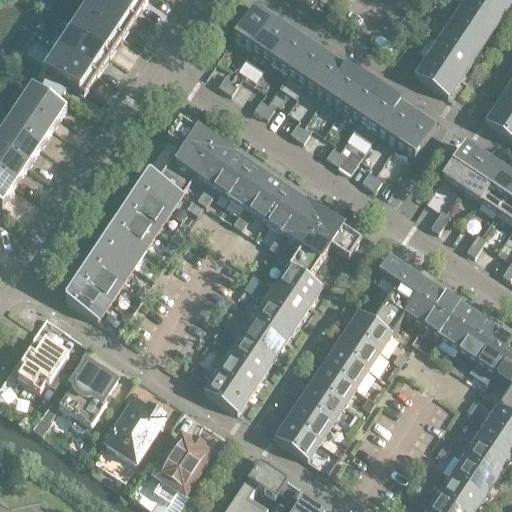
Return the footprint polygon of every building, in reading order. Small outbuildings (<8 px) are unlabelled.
[(135,23),(99,0),(93,0),(83,16),(122,42),(135,23)] [(148,4),(142,0),(99,0),(135,23),(148,4)] [(315,0),(291,0),(308,11),(315,0)] [(438,12),(446,0),(441,0),(435,10),(438,12)] [(508,13),(488,0),(469,0),(463,9),(496,31),(508,13)] [(511,6),(511,0),(488,0),(508,13),(511,6)] [(329,23),(337,10),(334,7),(325,21),(329,23)] [(496,31),(463,9),(451,27),(484,49),(496,31)] [(251,56),(273,23),(255,11),(233,43),(251,56)] [(122,42),(83,16),(71,35),(110,61),(122,42)] [(423,35),(432,21),(428,19),(419,32),(423,35)] [(269,68),(291,35),(273,23),(251,56),(269,68)] [(484,49),(451,27),(439,45),(472,67),(484,49)] [(414,48),(423,35),(419,32),(411,45),(414,48)] [(110,61),(71,35),(58,54),(97,80),(110,61)] [(287,80),(309,47),(291,35),(269,68),(287,80)] [(472,67),(439,45),(427,63),(460,85),(472,67)] [(305,92),(327,59),(309,47),(287,80),(305,92)] [(58,110),(72,92),(84,100),(97,80),(58,54),(45,74),(55,80),(40,98),(31,92),(18,111),(53,135),(66,115),(58,110)] [(399,70),(408,57),(405,54),(396,68),(399,70)] [(323,104),(344,73),(345,71),(327,59),(305,92),(323,104)] [(240,75),(259,84),(265,72),(246,63),(240,75)] [(460,85),(427,63),(415,82),(448,104),(460,85)] [(341,116),(362,85),(363,83),(345,71),(344,73),(323,104),(341,116)] [(225,96),(231,86),(225,81),(218,91),(225,96)] [(359,128),(380,97),(381,95),(363,83),(362,85),(341,116),(359,128)] [(231,100),(238,90),(231,86),(225,96),(231,100)] [(511,94),(509,93),(497,111),(511,120),(511,94)] [(377,140),(398,109),(399,107),(381,95),(380,97),(359,128),(377,140)] [(261,120),(267,110),(261,105),(254,115),(261,120)] [(395,152),(416,121),(417,119),(399,107),(398,109),(377,140),(395,152)] [(267,124),(274,114),(267,110),(261,120),(267,124)] [(53,135),(18,111),(5,130),(40,154),(53,135)] [(511,120),(497,111),(485,129),(511,146),(511,120)] [(414,164),(434,133),(436,131),(417,119),(416,121),(395,152),(414,164)] [(194,181),(216,148),(179,123),(167,142),(179,150),(157,183),(157,184),(182,201),(195,181),(194,181)] [(297,144),(303,134),(297,129),(290,139),(297,144)] [(40,154),(5,130),(0,138),(0,154),(28,173),(40,154)] [(349,145),(366,156),(373,143),(356,133),(349,145)] [(303,148),(310,138),(303,134),(297,144),(303,148)] [(212,193),(234,160),(216,148),(194,181),(195,181),(208,190),(212,193)] [(461,195),(483,163),(464,150),(442,183),(461,195)] [(333,168),(339,158),(333,153),(326,163),(333,168)] [(28,173),(0,154),(0,181),(15,192),(28,173)] [(339,172),(346,162),(339,158),(333,168),(339,172)] [(230,205),(252,172),(234,160),(212,193),(216,195),(230,205)] [(479,207),(501,175),(483,163),(461,195),(479,207)] [(248,217),(270,184),(252,172),(230,205),(244,214),(248,217)] [(497,219),(511,196),(511,181),(501,175),(479,207),(497,219)] [(369,192),(375,182),(369,177),(362,187),(369,192)] [(182,201),(157,184),(157,183),(150,178),(137,197),(170,219),(182,201)] [(15,192),(0,181),(0,209),(2,211),(15,192)] [(375,196),(382,186),(375,182),(369,192),(375,196)] [(266,229),(288,196),(270,184),(248,217),(252,219),(266,229)] [(211,203),(216,195),(212,193),(208,190),(203,198),(211,203)] [(284,241),(306,208),(288,196),(266,229),(280,238),(284,241)] [(511,229),(511,196),(497,219),(511,229)] [(170,219),(137,197),(125,215),(158,236),(170,219)] [(206,211),(211,203),(203,198),(197,206),(206,211)] [(302,253),(312,238),(324,220),(306,208),(284,241),(288,243),(301,252),(302,253)] [(247,227),(252,219),(248,217),(244,214),(239,222),(247,227)] [(158,236),(125,215),(113,233),(146,254),(158,236)] [(189,232),(198,218),(195,216),(186,229),(189,232)] [(444,230),(450,221),(441,216),(436,224),(444,230)] [(361,244),(324,220),(312,238),(331,250),(330,251),(348,263),(361,244)] [(242,235),(247,227),(239,222),(233,230),(242,235)] [(438,238),(444,230),(436,224),(430,233),(438,238)] [(181,245),(189,232),(186,229),(177,243),(181,245)] [(146,254),(113,233),(101,251),(134,272),(146,254)] [(283,251),(288,243),(284,241),(280,238),(275,246),(283,251)] [(308,284),(330,251),(331,250),(312,238),(302,253),(301,252),(288,272),(308,285),(308,284)] [(480,254),(486,245),(477,240),(472,248),(480,254)] [(278,259),(283,251),(275,246),(269,254),(278,259)] [(474,262),(480,254),(472,248),(466,257),(474,262)] [(134,272),(101,251),(89,269),(122,290),(134,272)] [(165,268),(174,254),(171,252),(162,265),(165,268)] [(260,279),(269,265),(266,263),(257,276),(260,279)] [(426,287),(389,263),(378,279),(396,291),(396,290),(415,303),(426,287)] [(157,281),(165,268),(162,265),(153,278),(157,281)] [(122,290),(89,269),(77,287),(110,308),(122,290)] [(322,293),(308,284),(308,285),(288,272),(276,289),(309,311),(322,293)] [(510,286),(511,283),(511,275),(508,272),(502,281),(510,286)] [(251,292),(260,279),(257,276),(248,290),(251,292)] [(110,308),(77,287),(65,305),(98,327),(110,308)] [(422,332),(444,299),(426,287),(415,303),(404,320),(405,321),(422,332)] [(142,304),(150,290),(147,288),(138,301),(142,304)] [(309,311),(276,289),(264,308),(297,329),(309,311)] [(404,320),(415,303),(396,290),(396,291),(372,326),(372,327),(392,340),(405,321),(404,320)] [(236,315),(245,301),(242,299),(233,312),(236,315)] [(440,344),(462,311),(444,299),(422,332),(440,344)] [(133,317),(142,304),(138,301),(129,314),(133,317)] [(297,329),(264,308),(252,325),(285,347),(297,329)] [(376,318),(365,311),(361,317),(372,324),(376,318)] [(458,356),(480,323),(462,311),(440,344),(458,356)] [(228,328),(236,315),(233,312),(224,326),(228,328)] [(392,340),(372,327),(372,326),(359,318),(347,336),(380,358),(392,340)] [(476,368),(498,335),(480,323),(458,356),(476,368)] [(118,339),(127,326),(123,324),(114,337),(118,339)] [(285,347),(252,325),(240,343),(273,365),(285,347)] [(212,351),(221,337),(218,335),(209,348),(212,351)] [(414,344),(400,335),(398,339),(411,348),(414,344)] [(494,380),(511,352),(511,344),(498,335),(476,368),(494,380)] [(380,358),(347,336),(335,354),(368,376),(380,358)] [(273,365),(240,343),(228,361),(261,383),(273,365)] [(427,353),(414,344),(411,348),(425,357),(427,353)] [(49,390),(66,365),(68,362),(56,354),(45,346),(40,353),(36,350),(31,359),(30,358),(21,372),(24,374),(18,384),(40,398),(46,388),(49,390)] [(204,364),(212,351),(209,348),(200,362),(204,364)] [(511,392),(511,391),(511,352),(494,380),(511,391),(511,392)] [(368,376),(335,354),(323,372),(356,394),(368,376)] [(399,371),(408,358),(404,356),(396,369),(399,371)] [(450,368),(436,359),(434,363),(447,372),(450,368)] [(261,383),(228,361),(216,379),(249,401),(261,383)] [(463,377),(450,368),(447,372),(461,381),(463,377)] [(101,409),(117,386),(100,375),(99,376),(88,369),(59,413),(72,422),(71,426),(72,430),(74,433),(78,436),(81,436),(85,436),(88,433),(90,435),(105,412),(101,409)] [(390,385),(399,371),(396,369),(387,382),(390,385)] [(188,387),(197,373),(194,371),(185,384),(188,387)] [(356,394),(323,372),(311,390),(344,412),(356,394)] [(249,401),(216,379),(204,398),(237,420),(249,401)] [(486,392),(472,383),(470,387),(483,396),(486,392)] [(344,412),(311,390),(299,408),(332,430),(344,412)] [(511,391),(511,392),(511,391),(498,411),(511,420),(511,391)] [(375,407),(384,394),(380,392),(372,405),(375,407)] [(499,401),(486,392),(483,396),(497,405),(499,401)] [(470,418),(479,405),(475,403),(466,416),(470,418)] [(366,421),(375,407),(372,405),(363,418),(366,421)] [(136,470),(166,423),(148,411),(146,414),(134,406),(106,450),(136,470)] [(332,430),(299,408),(287,426),(320,448),(332,430)] [(511,420),(498,411),(486,429),(511,446),(511,420)] [(461,432),(470,418),(466,416),(457,429),(461,432)] [(320,448),(287,426),(274,445),(307,467),(320,448)] [(351,443),(360,430),(357,428),(348,441),(351,443)] [(511,461),(511,446),(486,429),(474,447),(507,469),(511,461)] [(446,454),(455,441),(451,439),(442,452),(446,454)] [(184,500),(210,460),(201,454),(203,450),(193,443),(191,447),(181,441),(155,481),(161,485),(153,497),(170,509),(178,496),(184,500)] [(342,456),(351,443),(348,441),(339,454),(342,456)] [(507,469),(474,447),(462,465),(495,487),(507,469)] [(437,468),(446,454),(442,452),(433,465),(437,468)] [(327,479),(336,466),(332,463),(324,477),(327,479)] [(495,487),(462,465),(450,483),(483,505),(495,487)] [(256,511),(248,506),(256,494),(275,506),(287,488),(258,470),(229,511),(256,511)] [(422,490),(431,477),(427,474),(419,488),(422,490)] [(478,511),(483,505),(450,483),(438,501),(454,511),(478,511)] [(413,503),(422,490),(419,488),(410,501),(413,503)] [(454,511),(438,501),(430,511),(454,511)] [(318,511),(305,503),(298,511),(318,511)]
